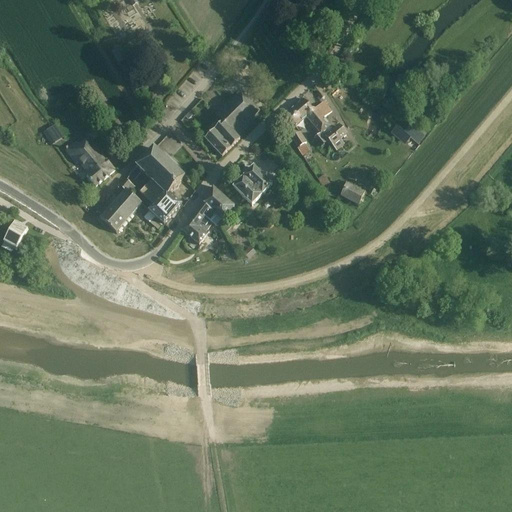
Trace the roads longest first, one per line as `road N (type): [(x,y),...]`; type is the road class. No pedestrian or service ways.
road 1 (track): [(144,264),(157,279),(220,291),(324,272),(394,229),(511,94)]
road 2 (track): [(123,267),(199,327),(225,511)]
road 3 (unclassified): [(0,186),(123,267),(156,254),(217,175)]
road 4 (unclassified): [(217,175),(326,63),(363,0)]
road 5 (unclassified): [(170,124),(267,0)]
